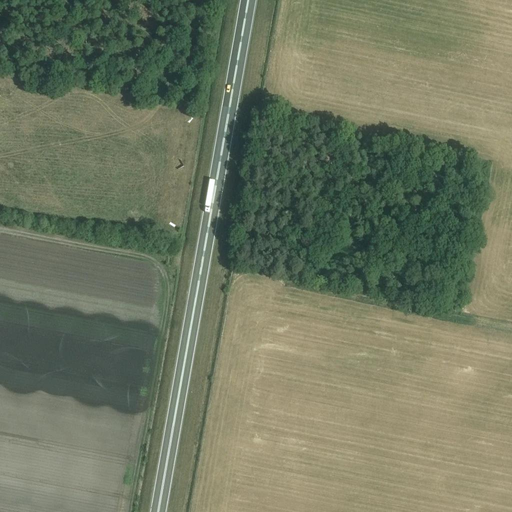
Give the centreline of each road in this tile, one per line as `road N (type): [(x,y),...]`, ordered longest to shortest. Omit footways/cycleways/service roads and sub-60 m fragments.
road 1 (trunk): [(158,511),(248,0)]
road 2 (track): [(123,511),(164,287)]
road 3 (track): [(511,329),(287,288)]
road 4 (track): [(0,229),(156,258),(164,287)]
road 5 (track): [(176,107),(163,65),(103,0)]
